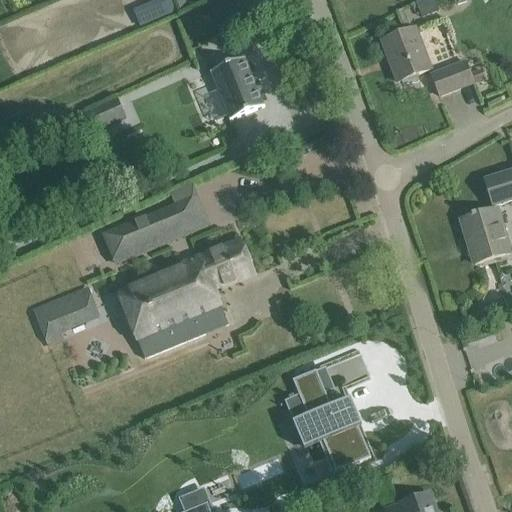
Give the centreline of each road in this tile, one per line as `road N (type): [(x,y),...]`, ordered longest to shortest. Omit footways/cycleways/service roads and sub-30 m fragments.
road 1 (unclassified): [(481,511),(380,187)]
road 2 (unknown): [(351,104),(142,201)]
road 3 (unclassified): [(380,187),(314,0)]
road 4 (unclassified): [(380,187),(511,115)]
